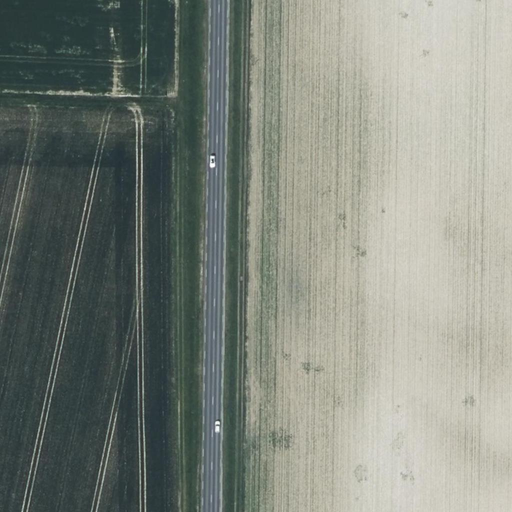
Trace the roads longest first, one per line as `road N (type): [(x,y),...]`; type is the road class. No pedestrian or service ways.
road 1 (primary): [(216,0),(209,511)]
road 2 (track): [(180,0),(178,511)]
road 3 (track): [(178,108),(0,101)]
